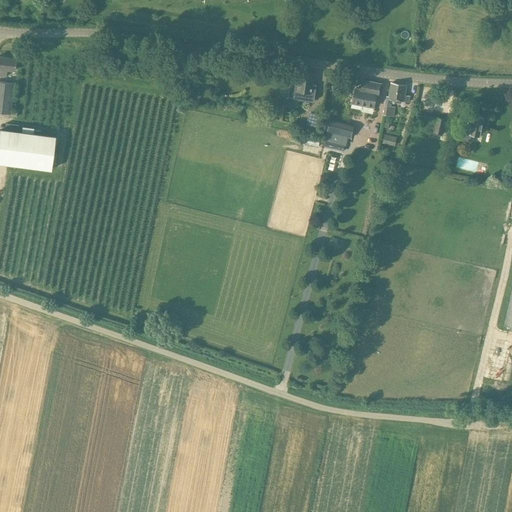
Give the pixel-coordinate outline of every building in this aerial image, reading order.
[(15,58),(0,56),(0,75),(5,76),(6,69),(14,70),(15,58)] [(314,101),(316,85),(312,85),(314,73),(301,71),(297,99),(314,101)] [(374,107),(377,93),(379,93),(380,84),(363,80),(361,89),(356,88),(353,103),(354,106),(359,107),(363,105),(374,107)] [(14,83),(0,81),(0,111),(10,113),(14,83)] [(330,83),(332,90),(341,88),(339,81),(330,83)] [(391,83),(389,97),(387,97),(385,115),(394,116),(395,107),(391,106),(392,99),(404,101),(409,102),(410,97),(405,96),(407,85),(391,83)] [(309,112),(306,125),(317,127),(320,115),(309,112)] [(484,117),(475,114),(473,120),(465,118),(463,126),(460,139),(468,141),(470,132),(479,135),(481,127),(487,129),(489,119),(484,117)] [(443,135),(446,120),(437,117),(436,120),(430,118),(427,131),(443,135)] [(354,125),(329,120),(326,132),(351,138),(354,125)] [(21,131),(0,128),(0,162),(51,169),(55,135),(33,133),(33,128),(22,126),(21,131)] [(384,134),(383,143),(396,145),(397,135),(384,134)] [(345,144),(326,139),(324,146),(343,151),(345,144)] [(328,168),(334,169),(336,157),(330,156),(328,168)] [(503,382),(511,382),(511,360),(506,359),(503,382)]
